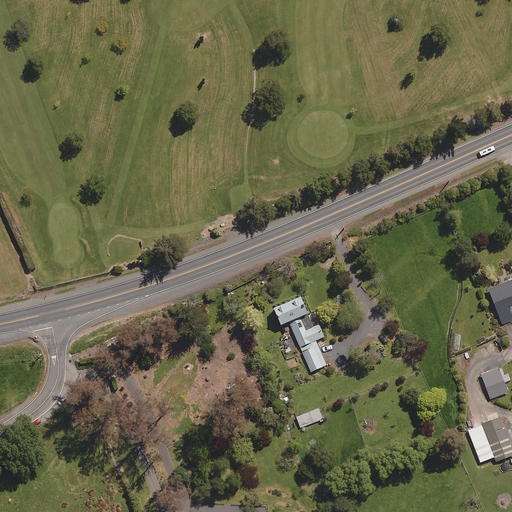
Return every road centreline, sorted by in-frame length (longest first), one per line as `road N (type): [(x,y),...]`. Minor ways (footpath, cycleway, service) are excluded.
road 1 (trunk): [(511,134),(207,265),(48,314)]
road 2 (tertiary): [(48,314),(58,360),(54,386),(36,410),(0,433)]
